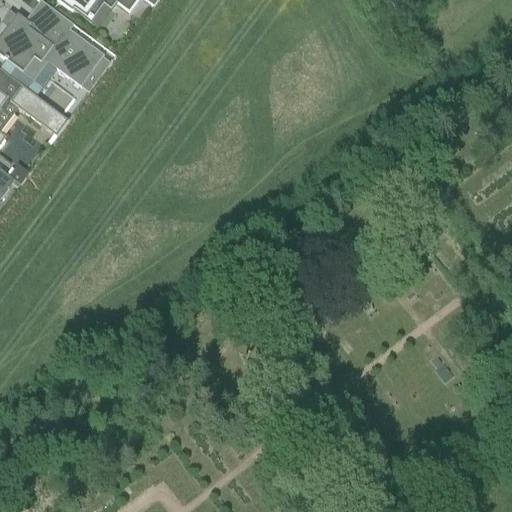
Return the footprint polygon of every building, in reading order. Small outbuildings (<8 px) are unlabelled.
[(58,0),(56,3),(72,14),(74,11),(91,24),(103,7),(111,13),(116,6),(119,8),(128,15),(139,0),(140,0),(153,9),(159,0),(58,0)] [(74,11),(72,14),(98,34),(119,8),(116,6),(111,13),(103,7),(91,24),(74,11)] [(7,31),(0,40),(0,59),(6,64),(34,84),(48,66),(58,74),(88,96),(110,67),(102,61),(103,59),(70,34),(62,43),(59,41),(63,35),(47,23),(37,16),(29,27),(26,24),(17,18),(16,20),(7,31)] [(34,84),(6,64),(0,72),(0,73),(10,81),(37,101),(58,74),(48,66),(34,84)] [(0,93),(10,81),(0,73),(0,93)] [(0,93),(0,147),(5,141),(2,138),(0,136),(0,116),(3,113),(0,111),(0,110),(6,103),(21,114),(56,140),(68,124),(37,101),(10,81),(0,93)] [(21,114),(6,103),(0,110),(0,111),(3,113),(0,116),(0,136),(2,138),(21,114)] [(8,179),(20,187),(29,175),(17,167),(8,179)] [(0,203),(14,184),(0,173),(0,203)]
